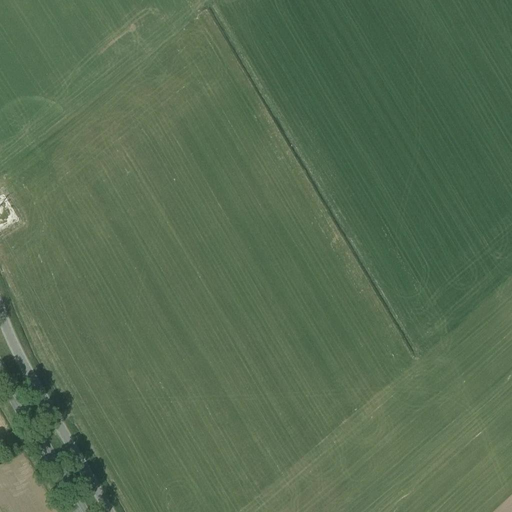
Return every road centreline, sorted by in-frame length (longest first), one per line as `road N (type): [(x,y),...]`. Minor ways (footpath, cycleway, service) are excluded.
road 1 (unclassified): [(107,511),(0,306)]
road 2 (primary): [(80,511),(0,371)]
